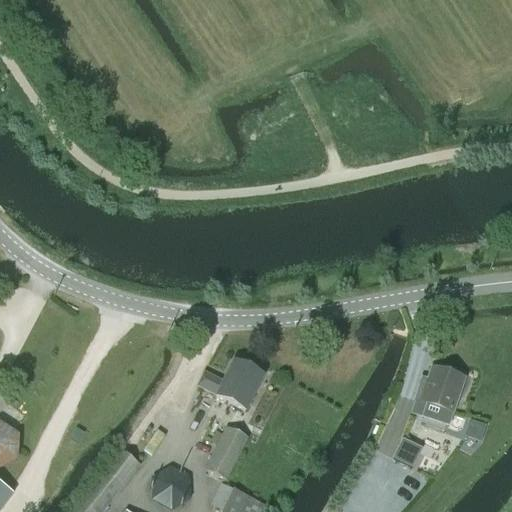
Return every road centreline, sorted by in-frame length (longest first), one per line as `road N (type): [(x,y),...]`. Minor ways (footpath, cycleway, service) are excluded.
road 1 (unclassified): [(511,148),(292,188),(151,193),(90,168),(0,48)]
road 2 (tertiary): [(511,283),(271,320),(202,320),(88,293),(0,238)]
